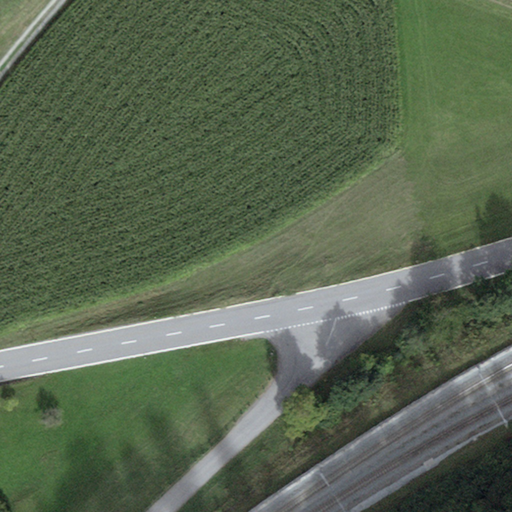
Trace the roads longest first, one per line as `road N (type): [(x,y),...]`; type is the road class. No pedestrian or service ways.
road 1 (tertiary): [(511,261),(364,302),(0,372)]
road 2 (track): [(364,302),(164,511)]
road 3 (unknown): [(511,387),(334,511)]
